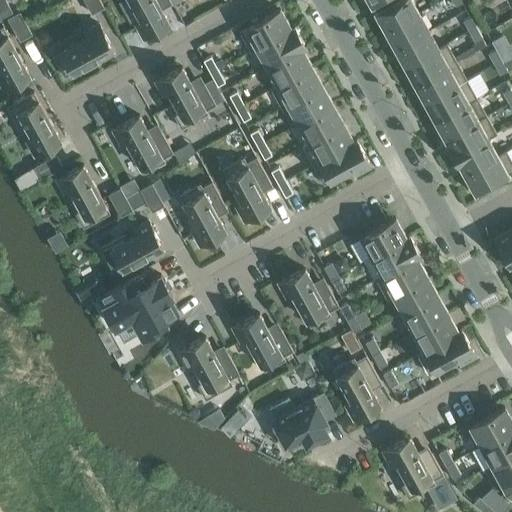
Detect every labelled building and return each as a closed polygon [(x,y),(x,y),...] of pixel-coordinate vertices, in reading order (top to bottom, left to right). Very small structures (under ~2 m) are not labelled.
[(0,0),(0,14),(1,17),(12,11),(5,0),(0,0)] [(84,0),(92,13),(104,6),(100,0),(84,0)] [(130,0),(142,21),(136,24),(143,37),(169,23),(157,0),(130,0)] [(412,0),(396,0),(376,11),(386,30),(419,12),(412,0)] [(239,30),(251,51),(258,47),(257,46),(294,26),(294,25),(290,27),(280,8),(239,30)] [(19,11),(8,17),(20,39),(32,33),(19,11)] [(419,12),(386,30),(396,48),(429,30),(419,12)] [(471,16),(463,20),(469,31),(476,27),(471,16)] [(98,22),(85,30),(88,36),(53,55),(65,76),(113,49),(98,22)] [(3,26),(0,27),(0,68),(2,72),(0,73),(0,82),(3,89),(30,74),(3,26)] [(258,47),(268,65),(305,45),(294,26),(257,46),(258,47)] [(476,27),(469,31),(475,41),(482,37),(476,27)] [(429,30),(396,48),(406,66),(447,43),(447,42),(438,47),(429,30)] [(503,34),(492,40),(496,47),(507,42),(503,34)] [(447,43),(406,66),(415,84),(457,61),(447,43)] [(492,43),(485,47),(491,57),(498,53),(492,43)] [(305,45),(268,65),(278,83),(278,84),(312,66),(302,48),(305,46),(305,45)] [(498,53),(491,57),(497,68),(504,64),(498,53)] [(210,72),(218,68),(211,55),(203,59),(210,72)] [(457,61),(415,84),(425,101),(467,79),(457,61)] [(182,66),(155,81),(163,94),(169,90),(175,101),(169,105),(181,127),(208,113),(206,109),(216,103),(215,103),(204,83),(194,88),(182,66)] [(271,87),(282,107),(322,85),(312,66),(278,84),(278,83),(271,87)] [(217,85),(225,81),(218,68),(210,72),(217,85)] [(213,78),(204,83),(215,103),(224,98),(220,91),(213,78)] [(467,79),(425,101),(435,119),(477,96),(467,79)] [(322,85),(282,107),(293,127),(300,123),(299,122),(332,104),(322,85)] [(511,91),(510,88),(503,92),(509,102),(511,100),(511,91)] [(237,90),(229,94),(236,107),(244,103),(237,90)] [(34,91),(7,106),(21,130),(27,127),(33,138),(27,141),(34,154),(60,139),(34,91)] [(477,97),(477,96),(435,119),(445,137),(487,114),(486,113),(478,118),(469,102),(477,97)] [(244,103),(236,107),(243,120),(251,116),(244,103)] [(343,122),(332,104),(299,122),(300,123),(310,141),(343,122)] [(139,114),(112,129),(120,142),(126,138),(144,172),(165,161),(163,157),(173,152),(161,131),(151,136),(139,114)] [(496,132),(487,114),(445,137),(450,146),(448,147),(453,156),(496,132)] [(343,122),(310,141),(320,159),(320,160),(357,139),(356,139),(353,141),(343,122)] [(258,128),(250,132),(257,145),(265,141),(258,128)] [(497,133),(496,132),(453,156),(458,166),(460,164),(465,173),(506,150),(506,149),(497,154),(489,138),(497,133)] [(324,183),(353,167),(356,173),(371,165),(357,139),(320,160),(320,159),(313,163),(324,183)] [(265,141),(257,145),(264,158),(272,154),(265,141)] [(511,160),(506,150),(465,173),(477,194),(510,176),(508,173),(511,171),(511,160)] [(63,166),(56,154),(34,166),(41,178),(63,166)] [(243,156),(223,168),(242,203),(236,206),(244,219),(270,205),(258,183),(268,177),(256,156),(246,162),(243,156)] [(83,164),(56,178),(64,191),(70,188),(76,199),(70,202),(83,227),(110,212),(83,164)] [(286,179),(278,166),(271,170),(278,183),(286,179)] [(293,192),(286,179),(278,183),(285,196),(293,192)] [(200,183),(179,194),(198,228),(192,231),(199,244),(226,229),(213,207),(223,202),(212,181),(202,186),(200,183)] [(152,182),(140,189),(146,201),(152,211),(164,204),(152,182)] [(120,187),(108,193),(120,215),(132,209),(126,197),(120,187)] [(140,189),(126,197),(132,209),(146,201),(140,189)] [(405,236),(395,217),(362,235),(373,255),(409,235),(409,234),(405,236)] [(124,233),(99,246),(114,273),(162,246),(148,219),(135,227),(138,233),(127,239),(124,233)] [(495,237),(510,263),(511,261),(511,232),(510,229),(495,237)] [(373,255),(383,273),(376,277),(376,278),(420,254),(409,235),(373,255)] [(427,275),(417,256),(420,255),(420,254),(376,278),(386,297),(427,275)] [(344,257),(335,262),(340,270),(349,266),(344,257)] [(331,261),(324,265),(331,278),(338,274),(331,261)] [(305,267),(278,282),(285,295),(291,292),(310,325),(331,314),(329,311),(339,305),(327,284),(317,290),(305,267)] [(153,281),(148,270),(101,296),(118,328),(137,317),(147,336),(168,324),(165,319),(180,312),(172,298),(175,296),(164,275),(153,281)] [(331,278),(338,291),(346,287),(338,274),(331,278)] [(437,293),(427,275),(386,297),(387,298),(394,294),(404,312),(437,293)] [(448,312),(437,293),(404,312),(414,331),(448,312)] [(354,315),(347,302),(339,306),(347,319),(354,315)] [(259,312),(232,327),(240,340),(246,336),(264,370),(285,359),(283,355),(293,350),(281,329),(271,334),(259,312)] [(462,329),(461,329),(458,330),(448,312),(414,331),(424,349),(417,353),(418,353),(462,329)] [(347,319),(354,332),(361,327),(354,315),(347,319)] [(461,363),(476,355),(462,329),(418,353),(429,373),(458,357),(461,363)] [(205,335),(179,350),(186,363),(192,360),(198,371),(192,374),(205,398),(232,384),(229,378),(239,373),(227,352),(217,357),(205,335)] [(373,337),(365,341),(372,354),(380,350),(373,337)] [(379,367),(387,363),(380,350),(372,354),(379,367)] [(302,351),(295,354),(300,362),(306,358),(302,351)] [(346,405),(353,418),(380,403),(367,381),(378,375),(366,354),(356,360),(354,356),(333,368),(352,401),(346,405)] [(398,382),(391,369),(383,373),(390,386),(398,382)] [(324,391),(274,419),(289,447),(305,438),(307,442),(315,438),(315,437),(325,432),(323,428),(328,426),(324,419),(335,413),(324,391)] [(471,425),(482,444),(511,427),(511,420),(504,406),(471,425)] [(511,427),(482,444),(492,463),(511,452),(511,427)] [(409,436),(383,450),(390,463),(396,460),(402,471),(396,475),(409,497),(435,482),(433,479),(443,473),(432,452),(422,458),(409,436)] [(445,465),(453,460),(446,447),(438,452),(445,465)] [(511,452),(492,463),(507,490),(511,485),(511,452)] [(453,460),(445,465),(452,477),(460,473),(453,460)] [(473,502),(484,511),(490,505),(479,495),(473,502)]
